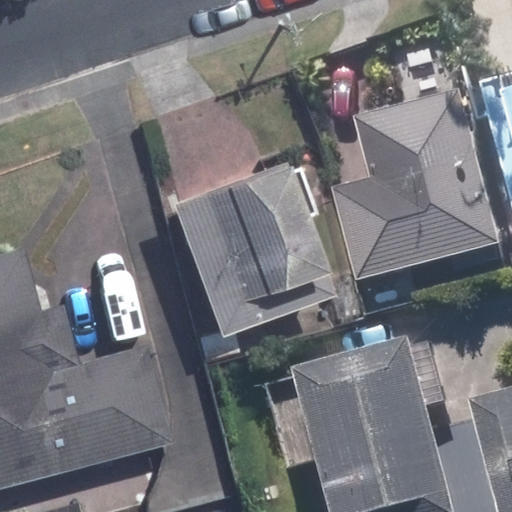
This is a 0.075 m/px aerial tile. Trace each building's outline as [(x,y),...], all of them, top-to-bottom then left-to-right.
[(511,72),(485,80),(511,182),(511,72)] [(371,176),(334,185),(357,274),(499,237),(458,82),(354,110),(371,176)] [(273,149),(164,190),(213,321),(322,280),(273,149)] [(24,250),(0,256),(0,490),(173,447),(149,347),(80,365),(66,307),(41,314),(24,250)] [(326,280),(337,317),(361,310),(350,273),(326,280)] [(263,316),(232,323),(236,345),(268,338),(263,316)] [(219,322),(189,332),(198,360),(228,352),(219,322)] [(343,511),(462,511),(464,511),(418,338),(305,367),(343,511)] [(511,511),(511,393),(479,402),(506,511),(511,511)]
